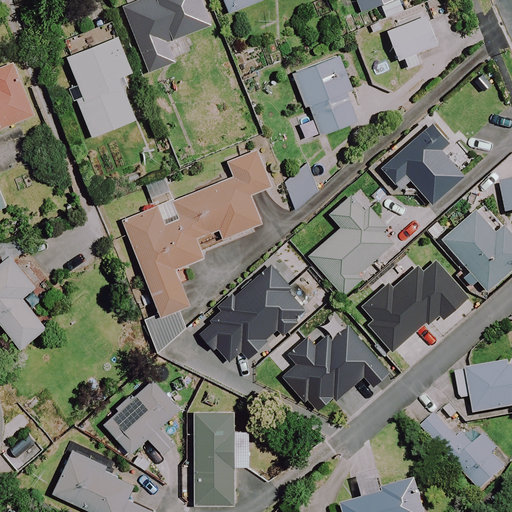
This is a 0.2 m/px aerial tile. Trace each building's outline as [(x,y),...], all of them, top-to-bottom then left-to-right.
[(151,72),(179,61),(177,56),(190,51),(184,35),(213,24),(204,0),(137,0),(126,4),(151,72)] [(259,0),(230,0),(234,10),(259,0)] [(360,0),(366,12),(385,4),(390,17),(402,11),(399,5),(409,0),(360,0)] [(426,17),(386,32),(398,62),(403,60),(407,70),(419,65),(415,55),(437,46),(426,17)] [(132,74),(117,37),(67,57),(84,99),(78,102),(92,138),(135,121),(119,79),(132,74)] [(353,92),(338,57),(291,76),(304,108),(308,107),(320,137),(359,121),(348,94),(353,92)] [(0,129),(34,116),(13,64),(0,69),(0,129)] [(452,139),(436,121),(387,165),(406,185),(416,176),(438,201),(469,172),(445,145),(452,139)] [(271,188),(256,151),(226,162),(232,177),(122,221),(161,317),(190,306),(175,269),(205,258),(198,239),(218,231),(222,240),(262,224),(251,196),(271,188)] [(318,192),(303,167),(285,184),(295,213),(318,192)] [(166,173),(143,181),(150,201),(173,193),(166,173)] [(362,273),(396,244),(383,230),(391,223),(362,189),(333,214),(346,228),(313,256),(346,295),(366,278),(362,273)] [(500,229),(479,205),(446,234),(474,265),(466,272),(475,282),(482,276),(491,286),(511,268),(511,226),(508,222),(500,229)] [(471,292),(438,256),(425,267),(420,261),(395,283),(390,277),(362,302),(374,316),(369,321),(394,349),(428,319),(430,321),(441,312),(445,316),(471,292)] [(34,287),(9,258),(0,266),(0,323),(21,349),(46,328),(21,298),(34,287)] [(317,284),(294,258),(276,274),(280,279),(263,294),(284,319),(300,305),(296,302),(317,284)] [(268,378),(297,410),(316,392),(299,373),(318,355),(290,325),(283,331),(247,292),(228,310),(243,327),(222,347),(234,361),(221,385),(254,403),(268,378)] [(511,408),(511,367),(510,368),(509,363),(455,373),(460,400),(471,398),(474,416),(511,408)] [(180,411),(152,379),(102,423),(130,455),(148,439),(162,456),(174,446),(159,428),(180,411)] [(234,427),(234,408),(196,409),(197,502),(239,502),(238,461),(252,461),(251,427),(234,427)] [(465,435),(455,423),(448,430),(436,416),(423,428),(480,490),(508,465),(474,427),(465,435)] [(112,464),(76,447),(55,491),(99,511),(159,511),(160,511),(132,498),(139,483),(109,470),(112,464)] [(424,511),(416,483),(342,505),(343,511),(424,511)]
